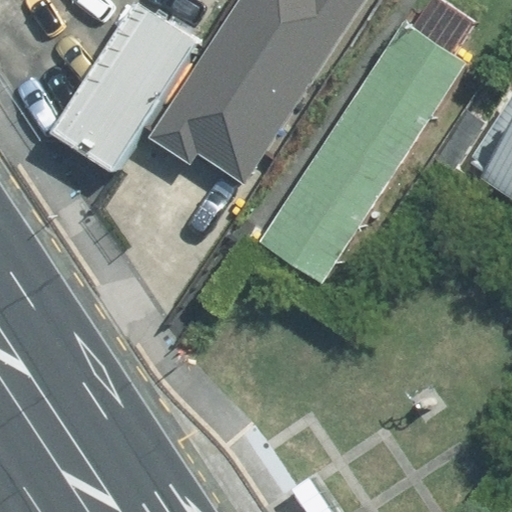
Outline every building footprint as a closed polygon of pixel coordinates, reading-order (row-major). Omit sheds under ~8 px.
[(245,0),(155,137),(194,163),(199,155),(249,188),(374,0),(245,0)] [(61,144),(114,178),(197,47),(142,12),(61,144)] [(470,70),(398,24),(352,95),(424,141),(470,70)] [(424,141),(352,95),(306,166),(378,212),(424,141)] [(511,150),(485,192),(511,209),(511,150)] [(378,212),(306,166),(261,237),(332,283),(378,212)] [(329,511),(312,485),(301,492),(314,511),(329,511)]
